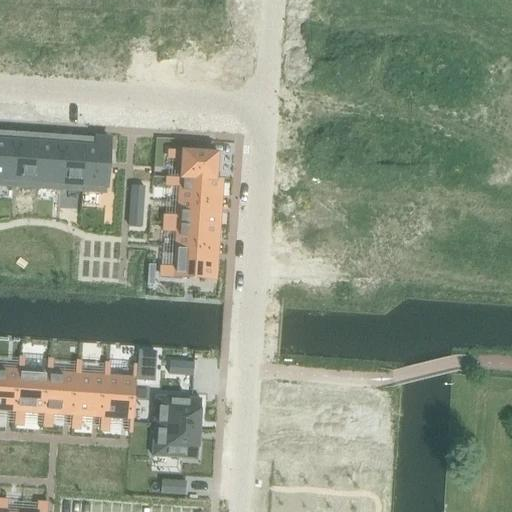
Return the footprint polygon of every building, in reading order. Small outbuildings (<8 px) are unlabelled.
[(85,148),(82,192),(106,193),(109,140),(96,140),(95,149),(85,148)] [(0,142),(0,186),(14,187),(16,144),(0,142)] [(16,144),(14,187),(36,189),(39,145),(16,144)] [(39,145),(36,189),(59,190),(62,147),(39,145)] [(62,147),(59,190),(82,192),(85,148),(62,147)] [(169,152),(168,160),(181,161),(179,180),(220,183),(220,182),(216,181),(218,155),(181,152),(181,153),(169,152)] [(167,179),(166,187),(179,188),(178,203),(219,205),(220,183),(179,180),(167,179)] [(132,187),(129,228),(141,228),(144,188),(132,187)] [(164,217),(164,225),(217,228),(219,205),(178,203),(177,218),(164,217)] [(164,225),(163,232),(176,233),(175,248),(216,251),(217,228),(164,225)] [(161,268),(160,277),(173,278),(214,280),(216,251),(175,248),(173,269),(161,268)] [(139,351),(137,381),(154,382),(156,352),(139,351)] [(15,413),(14,425),(23,426),(23,414),(44,415),(47,374),(23,372),(23,360),(19,360),(18,372),(15,413)] [(44,415),(43,427),(51,428),(52,415),(72,417),(75,376),(51,374),(52,362),(48,361),(47,374),(44,415)] [(72,417),(72,429),(80,430),(81,417),(101,419),(104,378),(80,376),(80,364),(76,363),(75,376),(72,417)] [(169,363),(168,375),(193,377),(194,365),(169,363)] [(101,419),(100,431),(108,432),(109,419),(131,421),(134,380),(108,378),(109,366),(105,365),(104,378),(101,419)] [(0,411),(15,413),(18,372),(0,370),(0,411)] [(156,398),(154,428),(199,431),(201,401),(156,398)] [(154,428),(152,458),(197,461),(199,431),(154,428)] [(161,482),(160,494),(185,495),(185,484),(161,482)]
